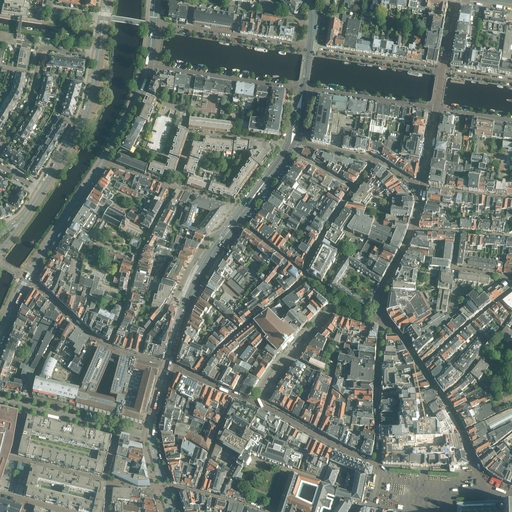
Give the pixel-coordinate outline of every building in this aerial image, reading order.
[(4,0),(4,5),(3,5),(1,14),(21,17),(25,18),(27,18),(28,9),(29,9),(29,8),(29,6),(25,5),(25,0),(4,0)] [(301,5),(295,0),(293,0),(287,8),(294,14),(295,13),(295,14),(296,14),(297,13),(298,13),(298,12),(298,11),(297,10),(301,5)] [(374,0),(374,5),(370,5),(370,10),(371,10),(370,13),(372,14),(375,15),(378,15),(381,1),(380,0),(374,0)] [(382,0),(381,7),(390,8),(390,0),(382,0)] [(390,0),(390,8),(397,9),(398,0),(390,0)] [(398,0),(397,9),(405,10),(404,14),(407,14),(408,11),(409,0),(398,0)] [(410,0),(409,11),(413,12),(413,14),(418,15),(418,12),(420,0),(410,0)] [(421,0),(420,0),(418,12),(418,15),(421,16),(421,17),(424,18),(425,16),(428,1),(421,0)] [(447,4),(428,1),(425,16),(445,21),(448,6),(447,4)] [(177,7),(172,3),(168,8),(171,10),(171,11),(169,11),(168,17),(175,18),(175,20),(176,20),(177,20),(179,20),(179,21),(185,22),(186,14),(187,15),(188,9),(177,7)] [(459,16),(460,16),(472,18),(473,13),(476,13),(476,14),(479,15),(480,9),(463,6),(463,7),(461,8),(459,16)] [(194,11),(192,24),(231,30),(233,17),(194,11)] [(250,24),(249,26),(248,35),(253,36),(255,24),(257,14),(251,13),(250,24)] [(507,23),(508,14),(501,13),(499,25),(505,26),(505,25),(506,25),(506,24),(507,23)] [(271,17),(262,15),(261,21),(266,22),(265,24),(268,25),(268,27),(269,27),(270,22),(271,17)] [(433,26),(433,24),(444,26),(445,21),(425,16),(424,19),(430,21),(432,22),(431,26),(433,26)] [(460,16),(458,26),(472,28),(476,29),(478,19),(472,18),(460,16)] [(241,25),(240,33),(248,35),(249,26),(250,23),(246,23),(246,19),(242,19),(241,25)] [(288,19),(286,30),(285,40),(286,40),(287,41),(292,41),(295,42),(297,31),(296,31),(297,29),(294,29),(294,30),(290,30),(291,24),(294,24),(294,20),(288,19)] [(344,49),(344,50),(356,51),(359,34),(361,21),(349,19),(348,23),(347,32),(346,37),(345,40),(344,49)] [(428,30),(428,29),(438,31),(443,32),(444,26),(433,24),(433,26),(431,26),(432,22),(430,21),(424,19),(422,28),(425,29),(428,30)] [(342,23),(331,21),(329,33),(338,34),(340,34),(342,23)] [(501,62),(499,73),(511,75),(511,24),(506,24),(502,53),(501,62)] [(472,28),(458,26),(456,35),(468,36),(471,33),(472,28)] [(260,27),(258,36),(268,38),(269,32),(269,31),(269,29),(260,27)] [(427,34),(424,50),(425,50),(429,50),(439,52),(443,32),(438,31),(432,30),(428,29),(428,30),(427,34)] [(31,52),(32,42),(33,38),(23,37),(22,37),(20,36),(18,36),(17,36),(0,33),(0,64),(2,65),(5,66),(6,64),(2,63),(4,52),(0,50),(0,43),(16,45),(21,46),(21,50),(20,50),(17,64),(12,62),(12,65),(7,64),(7,66),(11,67),(27,70),(29,61),(30,58),(31,52)] [(328,38),(328,41),(337,42),(337,39),(338,34),(329,33),(328,38)] [(361,34),(359,34),(356,51),(364,53),(373,54),(375,41),(373,40),(372,44),(368,44),(368,42),(365,42),(365,43),(364,43),(364,41),(360,40),(360,38),(361,38),(361,34)] [(399,49),(397,58),(407,60),(409,50),(403,49),(404,45),(404,43),(401,43),(402,39),(401,39),(401,36),(401,35),(398,35),(398,41),(396,48),(399,49)] [(468,36),(456,35),(455,41),(468,43),(470,43),(470,41),(470,40),(471,37),(468,36)] [(335,48),(335,49),(336,49),(344,50),(344,49),(345,40),(346,36),(342,36),(341,40),(337,39),(337,42),(336,47),(336,48),(335,48)] [(375,41),(373,54),(375,55),(379,55),(381,43),(382,38),(378,37),(374,36),(374,41),(375,41)] [(381,43),(379,55),(382,56),(384,56),(386,56),(388,44),(388,41),(384,40),(385,39),(382,38),(381,43)] [(388,44),(386,56),(386,57),(390,57),(392,57),(394,47),(395,40),(392,40),(388,39),(388,41),(388,44)] [(337,42),(328,41),(327,47),(335,49),(335,48),(336,48),(336,47),(337,42)] [(468,43),(455,41),(453,53),(463,55),(470,56),(471,52),(466,51),(468,43)] [(409,50),(407,60),(418,61),(417,61),(419,52),(419,51),(420,46),(416,45),(415,45),(413,44),(413,46),(409,46),(404,45),(403,49),(409,50)] [(468,69),(477,70),(481,71),(484,50),(480,49),(479,53),(471,51),(471,52),(470,56),(470,60),(468,69)] [(499,73),(501,62),(502,53),(500,53),(499,55),(497,54),(495,52),(495,50),(491,49),(491,52),(488,53),(486,53),(486,51),(485,50),(484,50),(481,71),(486,72),(486,73),(488,73),(489,74),(491,74),(492,74),(494,74),(494,73),(499,73)] [(418,61),(437,64),(439,52),(429,50),(428,55),(424,55),(425,51),(419,51),(419,52),(417,61),(418,61)] [(451,66),(464,68),(465,61),(462,61),(462,59),(463,55),(453,53),(451,66)] [(47,66),(46,67),(47,67),(50,68),(49,71),(49,73),(48,76),(52,76),(52,74),(53,68),(54,58),(51,58),(51,57),(49,57),(48,57),(47,63),(46,63),(46,66),(47,66)] [(16,80),(25,83),(25,82),(26,81),(25,80),(26,77),(27,74),(17,72),(16,72),(15,75),(14,79),(16,80)] [(153,81),(152,82),(159,83),(161,83),(161,87),(166,88),(167,87),(166,86),(168,75),(157,74),(157,73),(155,75),(155,78),(154,79),(153,81)] [(168,75),(166,86),(167,87),(166,90),(173,91),(174,89),(173,89),(173,88),(175,76),(168,75)] [(175,76),(173,88),(173,89),(174,89),(178,89),(178,90),(178,94),(183,94),(183,92),(183,91),(184,91),(186,78),(185,78),(180,77),(178,76),(178,77),(176,76),(175,76)] [(183,92),(188,93),(188,95),(193,96),(193,95),(193,93),(195,79),(186,78),(184,91),(183,91),(183,92)] [(202,80),(195,79),(193,93),(193,95),(203,96),(203,95),(203,94),(205,81),(202,80)] [(14,81),(13,84),(14,85),(23,89),(24,88),(24,86),(25,83),(16,80),(15,81),(14,81)] [(71,82),(69,89),(79,92),(79,91),(80,91),(80,89),(80,88),(81,86),(82,84),(71,81),(71,82)] [(150,87),(148,92),(154,95),(155,94),(158,86),(161,87),(161,83),(159,83),(152,82),(153,81),(152,81),(152,82),(152,83),(150,87)] [(203,94),(203,95),(203,97),(208,98),(209,94),(218,96),(217,99),(223,100),(223,96),(224,90),(225,84),(220,83),(205,81),(203,94)] [(225,84),(224,90),(223,96),(225,96),(231,97),(233,97),(235,86),(235,85),(225,84)] [(23,92),(22,92),(23,89),(14,85),(14,86),(13,86),(11,90),(21,95),(21,94),(22,94),(23,92)] [(235,86),(233,97),(232,101),(238,102),(238,101),(243,102),(245,87),(240,86),(235,85),(235,86)] [(245,87),(243,102),(247,103),(252,104),(255,89),(254,89),(254,88),(245,87)] [(69,89),(67,95),(77,98),(78,95),(79,95),(79,93),(79,92),(69,89)] [(266,101),(267,91),(255,89),(252,104),(258,105),(259,100),(266,101)] [(9,94),(10,95),(19,100),(20,98),(20,97),(21,95),(11,90),(9,94)] [(281,117),(282,112),(281,112),(282,109),(283,104),(283,101),(284,97),(284,93),(274,91),(270,91),(267,91),(266,101),(265,108),(263,116),(262,123),(261,134),(263,134),(264,134),(267,135),(274,136),(278,136),(278,134),(279,128),(279,125),(280,121),(280,120),(281,118),(281,117)] [(39,98),(48,101),(49,95),(40,93),(40,95),(39,96),(38,97),(39,98)] [(7,100),(15,105),(16,105),(17,103),(17,102),(18,100),(19,100),(10,95),(10,96),(8,96),(6,99),(7,100)] [(77,102),(77,101),(78,98),(77,98),(67,95),(65,101),(75,104),(76,104),(77,103),(77,102)] [(146,96),(142,105),(143,105),(153,110),(153,109),(156,101),(156,100),(146,96)] [(333,99),(319,97),(318,102),(318,105),(317,108),(332,111),(333,99)] [(36,103),(36,104),(45,108),(45,107),(45,106),(48,101),(39,98),(38,101),(37,101),(36,103)] [(349,101),(333,99),(332,111),(339,112),(347,113),(349,102),(349,101)] [(3,104),(4,105),(13,110),(14,109),(14,108),(14,107),(15,105),(7,100),(6,102),(5,101),(3,104)] [(75,108),(75,107),(75,104),(65,101),(63,107),(74,110),(74,109),(75,108)] [(347,113),(347,114),(347,116),(348,117),(352,117),(353,115),(357,115),(359,103),(354,102),(349,101),(349,102),(347,113)] [(368,104),(359,103),(357,115),(355,124),(358,124),(359,118),(360,119),(360,124),(359,130),(364,131),(366,118),(368,104)] [(374,105),(368,104),(366,118),(371,119),(372,117),(372,114),(374,105)] [(2,106),(0,109),(10,115),(10,114),(11,113),(11,112),(13,110),(4,105),(3,106),(2,106)] [(34,108),(33,110),(40,115),(44,109),(37,105),(36,105),(36,106),(35,106),(34,107),(34,108)] [(143,105),(138,118),(146,122),(148,123),(153,110),(143,105)] [(380,106),(379,106),(379,107),(378,115),(378,116),(380,117),(380,120),(385,121),(386,118),(389,118),(390,108),(389,108),(387,108),(382,107),(379,107),(380,106)] [(63,107),(61,115),(72,118),(72,116),(73,114),(73,113),(74,111),(73,111),(74,110),(63,107)] [(390,108),(389,118),(388,125),(392,126),(393,121),(394,121),(394,119),(399,120),(401,109),(390,107),(389,108),(390,108)] [(332,111),(317,108),(316,119),(339,123),(340,121),(338,121),(339,112),(332,111)] [(0,115),(7,120),(7,119),(8,118),(8,117),(10,115),(0,109),(0,115)] [(158,114),(146,148),(152,150),(151,151),(156,153),(157,152),(162,153),(173,120),(177,111),(171,109),(168,118),(158,114)] [(30,114),(30,115),(37,119),(40,115),(33,110),(32,112),(31,112),(30,114)] [(413,115),(417,116),(416,120),(426,121),(428,114),(427,114),(427,113),(413,111),(413,115)] [(28,118),(27,120),(35,124),(37,119),(30,115),(29,115),(28,117),(28,118)] [(460,118),(442,115),(440,127),(449,129),(448,130),(455,131),(456,125),(459,122),(460,118)] [(57,120),(55,123),(65,129),(65,128),(66,128),(67,127),(67,126),(67,125),(68,123),(66,122),(64,120),(62,119),(62,120),(59,118),(58,117),(58,118),(57,120)] [(136,118),(133,124),(142,129),(146,122),(138,118),(137,118),(136,118)] [(184,120),(179,119),(176,126),(182,128),(184,120)] [(248,131),(251,132),(253,132),(261,134),(262,123),(260,122),(255,122),(256,120),(250,119),(248,131)] [(339,123),(316,119),(314,130),(331,133),(336,134),(337,125),(339,126),(339,123)] [(466,119),(466,122),(465,131),(468,131),(467,135),(464,135),(463,141),(467,141),(466,147),(468,147),(471,131),(472,120),(466,119)] [(24,124),(32,129),(35,124),(27,120),(26,122),(25,122),(24,124)] [(414,122),(414,126),(413,128),(414,128),(425,130),(426,121),(416,120),(415,120),(414,122)] [(472,120),(471,131),(469,139),(472,139),(473,131),(476,132),(478,121),(474,120),(474,121),(472,120)] [(369,132),(372,132),(386,135),(386,132),(388,123),(371,121),(369,132)] [(478,121),(476,132),(475,137),(492,140),(493,138),(495,124),(489,123),(489,122),(484,122),(478,121)] [(53,126),(51,129),(61,134),(62,132),(63,132),(65,129),(55,123),(53,126)] [(22,128),(21,130),(30,135),(33,130),(32,129),(24,124),(24,125),(23,125),(22,127),(22,128)] [(133,124),(130,130),(139,135),(142,129),(133,124)] [(420,159),(423,138),(415,137),(413,136),(410,136),(406,135),(402,134),(404,125),(394,124),(393,128),(390,128),(387,128),(386,136),(384,147),(386,149),(385,154),(383,158),(387,161),(391,155),(392,156),(394,155),(396,155),(402,156),(420,159)] [(495,124),(493,138),(504,140),(506,125),(495,124)] [(511,126),(506,125),(504,140),(503,148),(507,149),(507,151),(509,152),(509,149),(511,149),(511,126)] [(440,127),(438,134),(444,135),(449,136),(462,138),(463,132),(455,131),(448,130),(449,129),(440,127)] [(178,128),(177,133),(187,137),(187,136),(189,132),(178,128)] [(414,128),(413,136),(415,137),(423,138),(425,130),(414,128)] [(51,129),(48,134),(58,140),(60,137),(60,136),(61,134),(51,129)] [(19,133),(18,135),(27,140),(30,135),(21,130),(20,130),(19,132),(19,133)] [(130,130),(127,136),(136,141),(138,142),(140,138),(138,137),(139,135),(130,130)] [(331,133),(314,130),(312,142),(329,146),(330,145),(331,138),(330,138),(331,133)] [(344,138),(342,146),(343,146),(342,148),(347,149),(350,150),(352,131),(345,130),(344,138)] [(352,131),(350,150),(355,151),(357,140),(357,139),(357,138),(358,132),(352,131)] [(177,133),(175,138),(185,141),(186,141),(187,137),(177,133)] [(47,137),(45,139),(55,145),(57,143),(58,142),(59,141),(58,140),(48,134),(47,137)] [(438,134),(437,143),(442,144),(461,147),(462,138),(449,136),(444,135),(438,134)] [(16,137),(14,140),(23,145),(26,140),(27,140),(18,135),(17,135),(16,135),(15,137),(16,137)] [(378,148),(377,155),(382,157),(383,158),(385,154),(386,149),(384,147),(383,147),(384,145),(381,145),(381,144),(382,144),(383,141),(385,141),(386,136),(380,135),(379,143),(378,148)] [(127,137),(124,142),(133,147),(136,141),(127,136),(127,137)] [(373,144),(372,153),(377,155),(378,148),(379,143),(380,137),(377,136),(375,136),(374,139),(376,140),(375,143),(374,142),(373,144)] [(355,151),(360,151),(366,152),(368,143),(368,139),(365,138),(365,137),(362,137),(362,138),(360,137),(360,139),(357,139),(357,140),(355,151)] [(175,138),(174,142),(184,146),(185,141),(175,138)] [(44,141),(42,145),(52,150),(52,149),(53,149),(54,148),(54,147),(55,145),(45,139),(44,141)] [(8,146),(2,156),(5,158),(5,159),(6,160),(7,160),(8,160),(14,150),(10,148),(13,143),(11,142),(8,146)] [(124,142),(121,149),(130,153),(130,152),(131,152),(133,147),(124,142),(124,143),(124,142)] [(174,142),(172,147),(182,150),(184,146),(174,142)] [(250,160),(258,166),(263,160),(265,161),(273,150),(271,145),(267,144),(249,142),(247,154),(249,154),(251,159),(250,160)] [(437,143),(435,152),(460,157),(461,147),(442,144),(437,143)] [(42,145),(40,147),(39,150),(49,156),(50,153),(51,153),(52,151),(52,150),(42,145)] [(172,147),(170,151),(181,155),(182,150),(172,147)] [(14,150),(8,160),(8,161),(10,162),(11,162),(13,163),(19,153),(21,150),(20,149),(17,152),(14,150)] [(48,158),(48,157),(49,156),(39,150),(36,155),(46,161),(46,160),(47,160),(48,158)] [(304,150),(302,154),(309,158),(311,155),(312,152),(306,150),(304,150)] [(181,155),(170,151),(169,156),(179,159),(181,155)] [(19,153),(13,163),(13,164),(14,165),(15,165),(16,165),(19,167),(19,166),(20,166),(22,163),(25,158),(25,157),(26,157),(27,154),(28,154),(25,152),(23,155),(19,153)] [(311,155),(309,158),(314,161),(316,157),(319,153),(312,152),(311,155)] [(435,152),(433,161),(440,162),(458,165),(460,157),(435,152)] [(200,156),(190,153),(188,157),(199,161),(200,156)] [(324,156),(322,160),(322,161),(323,162),(324,161),(325,161),(324,164),(327,165),(328,163),(330,164),(330,163),(333,165),(335,157),(324,154),(324,156)] [(36,155),(32,160),(42,166),(43,164),(44,164),(46,161),(36,155)] [(118,158),(116,163),(145,174),(147,167),(117,155),(116,157),(118,158)] [(394,155),(392,156),(391,155),(387,161),(395,166),(400,160),(395,156),(396,155),(394,155)] [(473,155),(471,163),(480,165),(480,166),(480,171),(485,172),(486,167),(488,158),(481,156),(481,157),(473,155)] [(404,162),(408,165),(410,162),(413,163),(414,164),(415,164),(416,165),(417,165),(418,166),(420,159),(402,156),(401,157),(404,162)] [(316,157),(314,161),(323,166),(323,165),(324,164),(325,161),(324,161),(323,162),(322,161),(322,160),(316,157)] [(335,157),(333,165),(336,167),(337,167),(338,164),(340,165),(339,168),(342,169),(342,168),(343,167),(344,159),(335,157)] [(188,159),(186,164),(196,167),(198,163),(188,159)] [(299,159),(297,162),(304,167),(306,163),(305,163),(299,159)] [(344,159),(343,167),(345,167),(345,169),(347,170),(347,169),(348,169),(348,168),(349,166),(352,167),(354,167),(355,162),(344,159)] [(31,162),(29,165),(39,171),(41,168),(41,167),(42,166),(32,160),(31,162)] [(250,160),(247,163),(255,170),(258,166),(250,160)] [(400,160),(395,166),(400,169),(403,164),(404,163),(403,162),(404,162),(400,160)] [(433,161),(432,170),(441,172),(447,173),(446,177),(451,178),(451,177),(451,174),(464,175),(465,167),(458,165),(440,162),(433,161)] [(156,164),(151,162),(148,172),(153,174),(156,164)] [(297,162),(294,166),(301,171),(303,172),(304,172),(307,169),(304,167),(297,162)] [(355,162),(354,167),(364,170),(367,166),(367,165),(355,162)] [(408,165),(403,172),(406,173),(409,170),(412,172),(417,165),(416,165),(415,164),(413,168),(411,166),(412,164),(413,164),(414,164),(413,163),(410,162),(408,165)] [(255,170),(247,163),(244,167),(253,174),(255,170)] [(330,164),(327,169),(333,172),(336,167),(333,165),(330,163),(330,164)] [(403,164),(400,169),(403,172),(408,165),(405,163),(404,166),(403,164)] [(161,165),(156,164),(153,174),(157,175),(161,165)] [(196,167),(186,164),(185,168),(195,172),(196,167)] [(26,171),(25,172),(32,176),(33,175),(36,177),(37,175),(37,174),(38,174),(39,173),(39,172),(39,171),(29,165),(28,168),(27,168),(26,171)] [(161,165),(157,175),(162,177),(164,172),(165,167),(161,165)] [(307,169),(304,172),(308,175),(313,168),(309,165),(307,169)] [(409,170),(406,173),(415,179),(416,178),(418,166),(417,165),(412,172),(409,170)] [(304,172),(303,172),(301,171),(294,166),(290,171),(301,178),(303,177),(308,180),(307,181),(310,183),(313,178),(308,175),(304,172)] [(379,166),(378,166),(370,176),(374,180),(383,169),(379,166)] [(175,170),(165,167),(164,172),(174,175),(175,170)] [(253,174),(244,167),(241,171),(250,178),(253,174)] [(336,167),(333,172),(338,175),(339,174),(342,169),(339,168),(337,167),(336,167)] [(364,170),(354,167),(352,167),(351,171),(360,175),(364,170)] [(195,172),(185,168),(183,173),(186,174),(188,175),(193,176),(195,172)] [(317,170),(313,168),(308,175),(313,178),(317,170)] [(113,174),(113,175),(113,177),(118,179),(121,180),(124,181),(124,180),(126,173),(115,169),(113,174)] [(380,179),(387,171),(383,169),(374,180),(379,183),(380,182),(381,181),(380,179)] [(107,170),(102,179),(108,182),(113,175),(113,174),(107,170)] [(334,180),(317,170),(313,178),(310,183),(312,184),(310,187),(308,190),(305,195),(309,197),(311,199),(320,204),(320,203),(323,197),(324,196),(319,193),(321,189),(326,193),(328,190),(334,180)] [(432,170),(430,177),(436,178),(437,175),(440,176),(441,172),(432,170)] [(470,180),(469,191),(478,192),(480,179),(481,175),(481,172),(470,170),(469,177),(470,177),(470,179),(470,180)] [(250,178),(241,171),(238,175),(247,181),(250,178)] [(301,178),(290,171),(287,176),(298,183),(299,182),(300,183),(299,184),(308,190),(310,187),(300,181),(301,178)] [(387,171),(380,179),(381,181),(389,173),(387,171)] [(126,173),(124,180),(124,181),(121,186),(123,187),(124,187),(126,181),(128,182),(131,175),(126,173)] [(381,181),(380,182),(382,184),(384,186),(394,178),(389,173),(381,181)] [(497,184),(496,193),(500,194),(501,194),(503,182),(504,182),(505,174),(498,173),(497,182),(497,184)] [(199,174),(198,178),(194,188),(199,190),(202,179),(200,179),(201,175),(199,174)] [(346,174),(343,178),(353,184),(357,179),(357,180),(358,178),(348,174),(348,175),(346,174)] [(486,183),(485,192),(496,193),(497,184),(497,182),(494,182),(495,174),(491,174),(490,182),(489,182),(489,178),(487,177),(486,177),(486,179),(486,181),(486,183)] [(503,182),(501,194),(502,194),(507,195),(508,186),(508,183),(510,175),(505,174),(504,182),(503,182)] [(128,182),(127,185),(132,187),(132,185),(135,176),(131,175),(128,182)] [(190,186),(193,176),(188,175),(185,185),(190,186)] [(247,181),(238,175),(235,178),(244,185),(247,181)] [(430,177),(429,184),(429,185),(445,187),(446,177),(446,176),(441,175),(440,179),(436,178),(430,177)] [(480,179),(478,192),(485,192),(486,183),(486,181),(486,179),(486,177),(487,177),(487,175),(481,175),(480,179)] [(193,176),(190,186),(190,187),(194,188),(198,178),(193,176)] [(298,183),(287,176),(282,183),(294,191),(303,197),(305,195),(308,190),(299,184),(298,183)] [(374,180),(370,176),(367,180),(374,185),(377,182),(374,180)] [(140,178),(137,185),(137,187),(136,186),(135,189),(137,190),(138,189),(139,189),(141,190),(142,187),(145,180),(140,178)] [(244,185),(235,178),(232,182),(241,189),(244,185)] [(394,178),(384,186),(381,188),(375,193),(379,195),(385,191),(388,189),(399,182),(394,178)] [(99,182),(100,182),(112,189),(113,188),(110,186),(108,185),(110,183),(108,182),(102,179),(100,182),(99,182)] [(207,181),(202,179),(199,190),(203,191),(207,181)] [(145,180),(142,187),(141,189),(144,190),(147,191),(148,189),(150,182),(145,180)] [(337,182),(334,180),(328,190),(330,192),(331,191),(332,191),(332,190),(337,182)] [(374,185),(367,180),(364,184),(369,189),(371,191),(373,189),(373,188),(372,187),(374,185)] [(207,181),(203,191),(208,193),(211,182),(207,181)] [(112,189),(100,182),(97,185),(105,190),(106,188),(108,189),(108,190),(109,190),(108,191),(111,193),(112,189)] [(116,182),(113,188),(119,190),(121,186),(122,184),(116,182)] [(148,189),(147,191),(153,193),(156,184),(150,182),(148,189)] [(232,182),(229,187),(238,193),(241,189),(232,182)] [(337,182),(332,190),(332,191),(333,192),(334,191),(334,190),(335,190),(336,190),(337,189),(340,184),(337,182)] [(403,187),(399,182),(388,189),(385,191),(386,194),(387,194),(391,192),(403,187)] [(294,191),(282,183),(275,193),(285,201),(288,196),(300,203),(301,201),(303,197),(294,191)] [(156,184),(153,193),(158,195),(159,193),(159,191),(161,187),(161,186),(156,184)] [(337,189),(338,190),(339,188),(340,188),(347,192),(349,189),(340,184),(337,189)] [(357,194),(351,202),(354,204),(360,205),(366,206),(373,197),(372,197),(375,193),(371,191),(369,189),(364,184),(357,194)] [(111,193),(97,185),(94,190),(101,194),(103,192),(106,194),(104,196),(108,198),(109,196),(111,193)] [(225,187),(221,185),(217,196),(222,197),(223,195),(224,190),(225,187)] [(17,189),(17,188),(16,191),(17,193),(20,194),(18,198),(23,201),(25,196),(26,196),(27,195),(26,194),(27,193),(23,191),(24,190),(18,187),(17,189)] [(229,187),(226,190),(235,197),(238,193),(229,187)] [(403,187),(391,192),(387,194),(388,197),(388,198),(392,197),(401,196),(406,195),(411,195),(403,187)] [(108,198),(104,196),(101,194),(94,190),(91,194),(101,200),(102,198),(106,200),(104,202),(105,203),(108,198)] [(163,215),(158,223),(167,226),(168,226),(169,224),(170,224),(175,215),(177,209),(175,208),(174,207),(175,207),(174,207),(176,204),(175,204),(181,192),(177,191),(176,190),(175,192),(169,204),(167,206),(165,211),(163,215)] [(226,190),(224,190),(223,195),(234,199),(235,197),(226,190)] [(428,191),(427,195),(438,197),(441,198),(452,199),(453,194),(448,193),(447,193),(442,192),(441,192),(430,190),(429,190),(429,191),(428,191)] [(185,193),(181,192),(175,204),(176,204),(176,205),(178,202),(180,203),(185,193)] [(185,193),(180,203),(179,206),(181,207),(183,204),(185,206),(186,204),(187,201),(190,196),(190,195),(185,193)] [(275,193),(272,197),(283,205),(286,206),(295,211),(295,212),(304,217),(306,219),(313,207),(308,204),(305,203),(301,201),(300,203),(288,196),(285,201),(275,193)] [(91,194),(89,198),(99,204),(103,207),(104,205),(100,202),(101,200),(91,194)] [(324,196),(327,198),(339,205),(341,201),(337,199),(329,194),(328,196),(325,194),(324,196)] [(101,211),(98,216),(102,219),(109,207),(110,208),(113,204),(112,204),(113,203),(110,201),(111,199),(113,196),(110,195),(109,196),(108,198),(105,203),(104,205),(103,207),(102,208),(106,210),(104,213),(101,211)] [(427,195),(427,200),(431,201),(440,203),(440,200),(443,201),(443,203),(450,205),(451,203),(452,199),(441,198),(438,197),(427,195)] [(189,228),(188,230),(192,232),(205,236),(206,235),(207,236),(225,211),(225,207),(193,196),(192,197),(190,202),(191,203),(190,205),(196,207),(197,208),(205,211),(204,213),(205,216),(207,217),(197,230),(189,228)] [(474,197),(469,196),(468,207),(465,207),(465,215),(473,215),(473,214),(473,211),(474,197)] [(10,204),(9,204),(11,211),(16,210),(17,208),(18,209),(21,204),(22,204),(23,202),(22,201),(23,201),(18,198),(16,197),(13,201),(12,201),(10,204)] [(292,217),(291,218),(300,223),(304,217),(295,212),(295,211),(286,206),(285,208),(282,207),(283,205),(272,197),(267,203),(284,213),(292,217)] [(320,203),(326,206),(334,212),(338,206),(330,201),(323,197),(320,203)] [(89,198),(86,202),(101,211),(102,209),(98,207),(100,204),(89,198)] [(316,209),(321,212),(322,213),(330,218),(334,212),(326,206),(320,203),(320,204),(311,199),(308,204),(313,207),(316,209)] [(151,206),(159,210),(162,205),(157,202),(157,203),(153,201),(151,200),(150,202),(145,200),(144,202),(145,203),(145,202),(147,203),(147,204),(151,206)] [(189,205),(190,205),(191,203),(190,202),(189,202),(188,202),(188,201),(187,201),(186,204),(183,215),(182,214),(179,222),(177,222),(175,226),(181,228),(189,205)] [(101,211),(86,202),(83,207),(98,216),(101,211)] [(145,207),(149,209),(148,211),(148,212),(152,214),(153,214),(156,215),(156,216),(157,214),(159,210),(151,206),(147,204),(147,203),(145,202),(144,204),(146,205),(145,207)] [(426,207),(440,210),(443,210),(450,211),(451,206),(446,205),(439,204),(428,202),(427,202),(426,207)] [(263,209),(262,211),(263,211),(275,217),(276,216),(275,215),(276,213),(281,215),(283,215),(284,214),(284,213),(267,203),(263,209)] [(392,208),(403,210),(412,211),(414,205),(403,205),(400,205),(397,205),(392,204),(392,203),(389,203),(387,210),(392,211),(392,208)] [(6,207),(3,208),(6,218),(12,215),(10,212),(11,211),(9,204),(6,205),(6,207)] [(349,205),(346,209),(346,210),(357,212),(365,213),(367,207),(349,204),(349,205)] [(189,205),(181,228),(188,230),(189,228),(196,207),(190,205),(189,205)] [(72,224),(88,234),(95,221),(98,216),(83,207),(82,209),(82,210),(73,222),(74,222),(73,223),(72,224),(73,224),(72,224)] [(126,217),(125,217),(126,216),(125,216),(121,214),(117,212),(110,208),(109,207),(103,218),(103,219),(102,221),(119,229),(119,228),(120,228),(121,229),(121,228),(121,227),(122,226),(121,226),(121,225),(122,224),(125,226),(125,225),(125,224),(126,223),(126,224),(126,223),(123,221),(124,219),(125,220),(125,219),(126,218),(125,217),(126,217)] [(426,207),(425,212),(433,214),(433,215),(434,215),(434,214),(436,214),(438,215),(437,216),(438,216),(438,217),(439,217),(439,218),(441,218),(441,222),(444,222),(449,222),(449,220),(446,219),(444,218),(445,216),(439,215),(440,210),(426,207)] [(141,211),(140,213),(154,220),(156,217),(156,216),(156,215),(153,214),(152,214),(148,212),(148,211),(147,211),(141,208),(140,209),(140,210),(141,211)] [(392,211),(391,216),(405,218),(407,218),(410,218),(412,211),(403,210),(392,208),(392,211)] [(346,210),(346,209),(342,215),(350,220),(353,215),(352,214),(353,214),(346,210)] [(130,212),(127,217),(135,221),(137,222),(138,220),(140,218),(137,217),(137,216),(133,214),(134,212),(131,210),(130,212)] [(492,222),(491,232),(499,232),(500,223),(500,222),(501,216),(495,215),(496,212),(493,212),(479,210),(478,215),(491,217),(493,221),(492,222)] [(260,212),(258,215),(266,220),(268,217),(274,220),(272,223),(273,224),(276,226),(279,221),(280,220),(275,217),(263,211),(262,211),(260,212)] [(143,220),(151,225),(154,220),(140,213),(139,212),(137,216),(137,217),(140,218),(143,220)] [(317,218),(318,218),(326,223),(330,218),(322,213),(321,212),(321,213),(322,213),(320,216),(315,213),(313,216),(317,218)] [(356,216),(356,217),(348,230),(354,234),(354,233),(369,238),(373,230),(372,229),(373,226),(374,222),(375,219),(364,218),(365,213),(357,212),(356,216)] [(299,224),(284,215),(282,219),(288,222),(287,224),(287,225),(286,226),(290,228),(291,227),(296,230),(300,224),(299,224)] [(342,215),(338,221),(346,226),(350,220),(342,215)] [(105,227),(107,223),(102,221),(103,219),(102,219),(98,216),(95,221),(97,222),(103,226),(105,227)] [(393,223),(395,223),(396,223),(408,225),(410,218),(407,218),(405,218),(404,220),(396,219),(396,218),(389,216),(386,216),(386,217),(382,217),(382,216),(381,221),(393,223)] [(308,228),(310,229),(320,235),(323,229),(314,224),(306,219),(304,217),(300,223),(308,228)] [(142,222),(140,225),(149,229),(151,225),(143,220),(140,218),(138,220),(140,221),(140,222),(141,222),(141,221),(142,222)] [(314,224),(323,229),(326,223),(318,218),(317,218),(314,224)] [(250,225),(250,226),(251,227),(256,231),(259,228),(260,226),(259,225),(254,222),(254,221),(254,222),(253,221),(253,222),(252,223),(251,225),(250,225)] [(259,228),(256,231),(257,232),(259,234),(265,227),(264,225),(266,222),(265,222),(264,221),(262,222),(263,223),(262,224),(261,226),(261,225),(260,226),(259,228)] [(334,226),(339,230),(342,232),(346,226),(338,221),(336,223),(334,226)] [(381,224),(384,224),(384,226),(390,228),(407,231),(408,225),(396,223),(396,225),(393,225),(393,223),(381,221),(381,224)] [(103,226),(97,222),(96,225),(92,231),(94,232),(94,231),(96,228),(100,231),(103,226)] [(72,224),(68,230),(76,234),(78,235),(75,240),(83,244),(86,246),(92,236),(85,232),(72,224)] [(265,227),(259,234),(265,238),(267,235),(271,229),(272,227),(270,226),(268,228),(266,226),(265,227)] [(325,239),(331,243),(331,244),(332,244),(335,247),(336,246),(337,247),(345,235),(341,233),(342,232),(339,230),(334,226),(330,232),(325,239)] [(368,240),(371,242),(385,247),(386,247),(387,247),(387,246),(397,250),(397,249),(399,250),(402,244),(405,237),(407,231),(390,228),(389,228),(373,226),(372,229),(373,230),(369,238),(368,240)] [(156,227),(154,230),(164,233),(165,233),(169,235),(169,234),(171,235),(173,229),(170,229),(169,231),(166,230),(156,227)] [(272,238),(269,242),(273,245),(279,236),(277,235),(278,232),(280,233),(283,230),(278,228),(277,230),(275,232),(276,232),(272,238)] [(306,231),(310,233),(318,238),(320,235),(310,229),(308,228),(306,231)] [(267,235),(265,238),(269,242),(272,238),(276,232),(275,232),(271,229),(267,235)] [(65,235),(65,236),(73,239),(75,240),(78,235),(76,234),(68,230),(68,231),(68,232),(67,232),(66,235),(65,235)] [(165,233),(154,230),(151,236),(158,239),(162,240),(164,241),(167,234),(165,233)] [(247,230),(242,237),(244,239),(246,240),(245,241),(244,242),(246,244),(248,242),(253,235),(247,230)] [(189,236),(194,238),(202,241),(202,240),(202,241),(205,236),(192,232),(192,233),(190,232),(189,236)] [(282,239),(277,248),(280,251),(284,246),(286,242),(287,242),(290,238),(291,239),(291,240),(297,244),(299,241),(291,236),(287,233),(283,239),(283,240),(282,239)] [(302,233),(301,234),(308,239),(307,242),(304,240),(302,243),(311,249),(316,242),(308,237),(305,235),(302,233)] [(309,235),(308,237),(316,242),(318,238),(310,233),(309,235)] [(416,235),(414,241),(417,242),(428,243),(428,241),(428,235),(418,234),(416,235)] [(258,239),(253,235),(248,242),(253,246),(258,239)] [(64,238),(63,239),(73,244),(81,248),(83,244),(75,240),(74,243),(72,242),(73,239),(65,236),(64,238),(63,238),(64,238)] [(138,249),(142,240),(133,236),(132,239),(133,239),(132,241),(132,243),(133,244),(133,245),(134,246),(136,247),(135,248),(138,249)] [(171,242),(171,243),(179,245),(181,238),(174,236),(173,238),(174,239),(173,240),(172,243),(171,242)] [(189,241),(192,242),(199,244),(199,243),(200,244),(202,241),(194,238),(189,236),(187,240),(190,241),(189,241)] [(279,236),(273,245),(277,248),(282,239),(283,240),(283,239),(279,236)] [(471,244),(470,246),(470,247),(477,247),(478,237),(472,236),(471,244)] [(242,237),(238,242),(242,245),(243,244),(245,246),(247,244),(246,244),(244,242),(245,241),(246,240),(244,239),(242,237)] [(351,239),(349,238),(341,249),(343,251),(351,239)] [(496,238),(494,250),(494,255),(496,255),(497,250),(497,247),(499,247),(499,249),(500,249),(501,247),(502,239),(496,238)] [(61,243),(61,244),(68,248),(70,244),(73,246),(71,249),(78,253),(81,248),(73,244),(63,239),(61,242),(61,243)] [(263,243),(258,239),(253,246),(258,249),(263,243)] [(325,239),(323,244),(329,247),(333,249),(333,248),(330,246),(331,244),(331,243),(325,239)] [(149,240),(146,246),(151,248),(153,248),(154,245),(153,245),(154,242),(149,240)] [(184,247),(189,248),(195,250),(196,251),(199,245),(199,244),(198,245),(191,243),(184,240),(182,246),(184,247)] [(356,250),(361,253),(366,244),(361,241),(356,250)] [(414,241),(411,247),(412,247),(419,249),(421,249),(429,250),(430,250),(430,244),(428,243),(417,242),(414,241)] [(238,242),(234,247),(242,253),(243,254),(245,256),(249,258),(250,260),(252,257),(254,255),(247,249),(242,245),(238,242)] [(385,247),(371,242),(370,244),(366,244),(362,251),(376,257),(377,253),(378,254),(378,253),(384,256),(384,255),(394,260),(398,251),(397,251),(387,247),(386,247),(385,247)] [(169,249),(176,251),(192,257),(195,252),(195,251),(195,250),(189,248),(184,247),(182,246),(179,245),(171,243),(169,249)] [(263,243),(258,249),(255,253),(259,257),(260,256),(258,254),(260,252),(260,251),(261,251),(262,252),(267,246),(263,243)] [(58,248),(70,254),(73,257),(83,262),(84,256),(78,253),(71,249),(68,248),(61,244),(60,245),(59,245),(60,245),(58,248)] [(157,247),(155,254),(156,254),(162,256),(162,255),(167,257),(170,258),(175,259),(187,263),(192,257),(176,251),(169,249),(165,248),(165,247),(160,246),(156,244),(155,246),(157,247)] [(303,244),(299,250),(300,251),(302,252),(307,255),(310,249),(303,244)] [(322,282),(323,281),(332,263),(333,264),(336,259),(335,259),(338,252),(333,249),(329,247),(323,244),(308,273),(309,274),(314,277),(316,278),(316,279),(317,279),(321,282),(322,282)] [(443,261),(452,263),(454,246),(445,245),(443,261)] [(288,248),(283,254),(286,257),(290,252),(293,246),(292,246),(290,249),(288,248)] [(234,247),(231,251),(239,257),(242,259),(244,257),(240,255),(242,253),(234,247)] [(268,247),(263,253),(262,253),(260,256),(259,257),(261,258),(264,255),(267,257),(273,250),(268,247)] [(70,254),(58,248),(55,253),(63,257),(71,262),(73,257),(70,254)] [(411,248),(408,253),(421,256),(425,257),(428,258),(429,254),(432,254),(433,251),(429,250),(421,249),(419,249),(419,250),(412,248),(411,248)] [(142,256),(151,259),(153,253),(152,253),(143,250),(141,256),(142,256)] [(273,250),(267,257),(270,258),(269,259),(270,260),(269,261),(265,258),(264,260),(265,261),(268,264),(272,260),(277,254),(273,250)] [(231,251),(229,255),(235,259),(234,259),(236,261),(239,263),(241,265),(244,267),(246,265),(244,263),(243,262),(244,260),(246,261),(249,258),(245,256),(244,257),(242,259),(239,257),(231,251)] [(375,263),(377,264),(388,270),(391,265),(380,260),(376,258),(375,257),(371,255),(362,251),(360,254),(369,260),(375,263)] [(55,253),(51,259),(52,259),(53,260),(56,262),(55,264),(54,266),(59,267),(63,257),(55,253)] [(351,257),(352,258),(367,268),(368,267),(365,266),(369,260),(360,254),(359,253),(357,256),(355,254),(354,256),(352,255),(351,257)] [(384,255),(384,256),(378,253),(378,254),(377,253),(376,257),(391,264),(394,260),(384,255)] [(408,253),(406,257),(418,260),(417,261),(419,262),(421,263),(424,264),(425,258),(421,257),(421,256),(408,253)] [(259,278),(264,283),(267,285),(267,284),(277,274),(276,273),(280,267),(285,260),(277,254),(272,260),(271,261),(276,266),(265,279),(265,278),(265,276),(263,275),(261,275),(260,275),(258,277),(259,278)] [(298,258),(295,264),(301,269),(302,269),(304,261),(299,258),(300,257),(299,257),(300,256),(299,256),(299,255),(297,254),(296,256),(295,257),(298,258)] [(226,258),(232,263),(234,264),(236,261),(234,259),(235,259),(229,255),(227,257),(226,258)] [(141,257),(139,263),(150,266),(151,260),(150,260),(151,259),(142,256),(141,257)] [(348,256),(331,282),(328,286),(365,310),(368,305),(336,285),(339,280),(342,276),(344,273),(347,269),(347,268),(350,264),(366,274),(380,284),(383,278),(373,272),(369,270),(367,268),(352,258),(351,257),(351,258),(348,256)] [(123,262),(122,264),(132,267),(133,263),(124,260),(115,257),(115,259),(123,262)] [(406,257),(404,261),(419,266),(420,263),(419,262),(417,261),(418,260),(406,257)] [(224,261),(224,262),(229,266),(231,268),(232,269),(234,267),(231,265),(232,263),(226,258),(224,261),(225,261),(224,261)] [(166,280),(165,281),(166,281),(170,282),(170,281),(177,283),(182,273),(181,273),(184,269),(187,263),(175,259),(170,266),(164,279),(166,280)] [(374,271),(373,272),(383,278),(388,270),(377,264),(375,268),(373,267),(375,263),(369,260),(365,266),(368,267),(367,268),(369,270),(370,268),(372,269),(374,271)] [(429,271),(429,273),(434,274),(436,274),(435,288),(438,289),(449,290),(452,291),(452,286),(454,287),(455,280),(450,279),(451,274),(452,271),(451,271),(452,263),(440,261),(431,260),(430,265),(430,268),(430,270),(430,271),(429,271)] [(50,261),(46,268),(50,270),(51,268),(52,269),(57,271),(59,267),(54,266),(55,264),(54,264),(54,263),(52,262),(50,261)] [(419,266),(404,261),(401,265),(417,269),(420,267),(419,266)] [(224,262),(219,269),(224,273),(225,273),(228,276),(232,279),(240,285),(245,279),(243,277),(239,273),(242,270),(239,268),(236,272),(231,268),(229,266),(224,262)] [(53,283),(49,291),(50,293),(50,292),(54,296),(59,288),(61,283),(64,274),(66,275),(67,274),(70,266),(63,263),(63,264),(61,263),(59,267),(57,271),(56,274),(54,277),(55,277),(54,280),(56,281),(55,284),(53,283)] [(121,266),(120,268),(130,272),(132,267),(122,264),(119,263),(118,265),(121,266)] [(139,263),(137,268),(148,271),(150,266),(139,263)] [(288,263),(285,267),(280,273),(285,277),(293,267),(290,264),(289,264),(289,263),(288,263)] [(394,284),(393,284),(416,285),(417,279),(417,276),(418,270),(417,269),(401,265),(394,284)] [(293,267),(285,277),(288,280),(291,277),(297,282),(299,280),(300,280),(302,278),(301,277),(303,275),(297,270),(293,267)] [(39,280),(39,282),(42,285),(48,276),(51,271),(50,270),(46,268),(39,280)] [(51,271),(48,276),(50,277),(52,273),(53,272),(56,274),(57,271),(52,269),(51,268),(50,270),(51,271)] [(137,268),(136,274),(145,276),(146,277),(148,271),(137,268)] [(219,269),(216,273),(222,278),(224,275),(227,278),(228,276),(225,273),(224,273),(219,269)] [(247,273),(243,269),(242,270),(239,273),(243,277),(247,273)] [(114,278),(113,282),(113,283),(119,284),(118,289),(126,291),(128,281),(129,277),(129,276),(121,274),(119,274),(119,273),(118,273),(116,273),(115,278),(114,278)] [(216,273),(213,279),(222,285),(225,281),(222,278),(216,273)] [(64,274),(61,283),(65,284),(64,285),(70,287),(71,284),(72,279),(73,275),(67,274),(67,275),(64,274)] [(136,274),(135,277),(134,278),(133,282),(143,284),(143,282),(144,282),(145,282),(146,281),(146,280),(145,280),(145,279),(144,279),(145,276),(136,274)] [(276,281),(279,283),(281,286),(286,292),(289,289),(284,283),(281,280),(283,279),(277,274),(276,275),(278,277),(277,278),(278,279),(276,281)] [(48,276),(42,285),(46,289),(47,287),(50,282),(51,283),(51,282),(51,283),(53,279),(50,277),(48,276)] [(94,282),(89,295),(91,296),(90,296),(102,300),(104,292),(97,289),(101,278),(94,276),(93,281),(94,282)] [(442,306),(441,311),(442,311),(446,312),(453,313),(454,311),(454,309),(454,308),(455,308),(456,308),(457,309),(458,309),(460,294),(466,295),(467,290),(477,291),(477,290),(478,284),(479,279),(459,276),(458,280),(455,279),(455,280),(454,287),(452,286),(452,291),(451,292),(449,292),(445,291),(444,296),(443,301),(442,306)] [(492,277),(485,276),(484,284),(489,285),(489,281),(494,282),(494,280),(492,277)] [(47,287),(46,289),(46,288),(49,291),(53,283),(54,280),(55,277),(54,277),(53,279),(51,283),(51,282),(51,283),(50,282),(47,287)] [(166,281),(165,281),(163,280),(151,277),(150,284),(164,288),(173,290),(174,289),(176,284),(166,281)] [(287,280),(293,286),(297,282),(291,277),(288,280),(287,280)] [(85,278),(83,286),(90,288),(93,280),(85,278)] [(246,293),(231,278),(226,283),(241,298),(246,293)] [(209,284),(209,285),(217,291),(220,287),(222,285),(213,279),(209,284)] [(281,280),(284,283),(289,289),(293,286),(287,280),(285,281),(283,279),(281,280)] [(504,281),(501,283),(502,283),(507,290),(510,288),(505,283),(504,281)] [(133,282),(132,288),(139,290),(141,291),(147,292),(147,291),(149,286),(143,284),(133,282)] [(59,288),(54,296),(59,300),(61,293),(62,290),(62,288),(63,289),(64,285),(65,284),(61,283),(59,288)] [(257,289),(251,295),(255,298),(260,293),(261,293),(263,292),(265,294),(264,295),(266,297),(267,297),(271,303),(276,299),(278,297),(275,293),(273,291),(271,289),(273,287),(269,283),(267,284),(267,285),(264,283),(257,289)] [(497,284),(504,293),(507,290),(502,283),(501,283),(501,284),(501,283),(500,284),(497,284)] [(68,298),(66,306),(66,307),(69,309),(70,310),(71,311),(71,312),(75,299),(77,291),(78,285),(74,284),(71,284),(70,287),(69,294),(68,298)] [(497,284),(484,294),(492,302),(504,293),(497,284)] [(61,293),(59,300),(66,306),(68,298),(69,294),(70,287),(64,285),(63,289),(62,288),(62,290),(64,290),(64,289),(65,289),(64,293),(65,293),(65,294),(61,293)] [(209,285),(207,289),(215,294),(217,291),(209,285)] [(306,285),(303,287),(308,295),(313,290),(312,290),(312,289),(311,289),(307,285),(306,285)] [(154,296),(152,303),(151,307),(155,308),(155,309),(156,308),(159,309),(160,309),(161,310),(163,307),(163,306),(164,305),(165,305),(167,301),(167,300),(168,300),(170,297),(169,297),(173,290),(164,288),(159,286),(158,292),(157,297),(154,296)] [(281,286),(273,291),(275,293),(278,297),(286,292),(281,286)] [(303,287),(298,291),(303,297),(306,295),(307,297),(308,295),(303,287)] [(132,288),(131,294),(141,296),(144,297),(143,297),(146,298),(148,291),(147,291),(147,292),(141,291),(139,290),(132,288)] [(25,302),(23,305),(26,307),(31,301),(32,299),(36,292),(33,289),(25,302)] [(207,289),(204,293),(212,298),(215,294),(207,289)] [(78,308),(76,316),(79,320),(80,320),(84,309),(83,309),(80,308),(81,305),(85,306),(86,300),(83,300),(86,291),(83,290),(82,293),(81,299),(79,304),(78,308)] [(317,299),(320,296),(313,290),(308,295),(307,297),(309,300),(310,300),(314,296),(315,298),(317,299)] [(75,299),(71,312),(72,312),(76,316),(78,308),(81,299),(82,293),(77,291),(75,299)] [(298,291),(294,293),(300,300),(301,302),(303,300),(302,299),(303,297),(298,291)] [(467,298),(471,302),(479,312),(492,302),(484,294),(483,292),(481,295),(482,297),(480,298),(474,291),(467,298)] [(264,298),(263,299),(268,305),(271,303),(267,297),(266,297),(264,295),(265,294),(263,292),(261,293),(260,293),(264,298)] [(389,312),(388,313),(389,313),(391,318),(390,318),(391,319),(395,325),(400,331),(402,330),(401,330),(409,326),(409,327),(413,324),(415,327),(417,326),(430,318),(434,315),(421,292),(419,293),(416,293),(411,294),(390,296),(388,312),(389,311),(389,312)] [(204,293),(201,298),(208,303),(209,301),(209,299),(215,303),(216,302),(217,302),(218,301),(214,299),(212,298),(204,293)] [(294,293),(283,302),(284,303),(285,305),(291,311),(292,312),(293,312),(297,308),(295,305),(298,302),(300,300),(294,293)] [(43,298),(40,295),(36,301),(34,303),(31,301),(26,307),(23,305),(22,306),(30,311),(32,313),(34,311),(34,310),(43,298)] [(511,298),(509,295),(501,302),(508,309),(511,312),(511,310),(511,298)] [(327,303),(320,296),(317,299),(324,308),(327,305),(327,303)] [(257,302),(258,303),(260,305),(260,304),(264,308),(268,305),(263,299),(261,301),(257,297),(254,299),(257,302)] [(43,298),(37,306),(40,308),(37,311),(38,312),(37,313),(34,311),(32,313),(33,314),(37,317),(40,313),(41,310),(47,302),(47,301),(44,299),(43,298),(44,298),(43,298)] [(317,302),(316,304),(315,304),(321,310),(324,308),(317,299),(315,298),(314,299),(317,302)] [(201,299),(199,303),(208,310),(209,311),(212,307),(201,299)] [(307,302),(310,305),(318,313),(321,310),(315,304),(316,304),(314,301),(313,301),(311,302),(307,299),(305,300),(307,302)] [(214,304),(214,305),(219,309),(223,304),(225,302),(222,300),(219,303),(218,301),(217,302),(216,302),(215,303),(214,304)] [(302,303),(306,307),(308,309),(307,309),(314,316),(318,313),(310,305),(308,307),(305,303),(307,302),(305,300),(303,300),(301,302),(302,303)] [(47,302),(41,310),(40,313),(45,316),(51,306),(47,302),(48,302),(47,302)] [(126,314),(125,314),(134,318),(136,319),(140,305),(139,304),(129,302),(126,314)] [(257,302),(254,304),(260,311),(264,308),(260,304),(260,305),(258,303),(257,302)] [(274,309),(275,309),(277,311),(285,305),(284,303),(283,302),(274,309)] [(471,302),(466,307),(474,316),(479,312),(471,302)] [(199,303),(196,307),(205,313),(207,314),(209,311),(208,310),(199,303)] [(245,306),(248,309),(249,310),(247,311),(253,316),(257,313),(252,308),(251,306),(248,303),(245,306)] [(251,306),(252,308),(257,313),(260,311),(254,304),(251,306)] [(22,306),(20,310),(28,315),(28,314),(31,316),(33,314),(32,313),(30,311),(22,306)] [(55,310),(51,306),(45,316),(44,317),(50,320),(55,310)] [(111,312),(110,314),(111,314),(110,316),(111,317),(109,322),(111,322),(113,320),(116,322),(118,318),(121,307),(116,306),(115,308),(114,307),(112,313),(111,312)] [(167,311),(173,314),(175,316),(177,309),(176,308),(171,306),(167,311)] [(226,307),(222,312),(225,315),(230,309),(232,307),(230,306),(228,308),(226,307)] [(80,320),(84,324),(87,315),(90,310),(90,308),(84,307),(83,309),(84,309),(80,320)] [(196,307),(195,310),(203,316),(205,313),(196,307)] [(230,309),(225,315),(228,317),(229,316),(230,317),(234,313),(231,311),(233,309),(232,307),(230,309)] [(302,313),(309,321),(314,316),(314,317),(314,316),(307,309),(308,309),(306,307),(301,312),(302,313)] [(463,309),(460,312),(463,315),(464,315),(466,316),(469,320),(474,316),(466,307),(463,309)] [(269,311),(254,323),(263,334),(267,338),(266,339),(265,340),(275,350),(279,354),(279,353),(282,350),(283,350),(286,346),(287,345),(289,343),(290,342),(290,343),(294,339),(294,338),(293,338),(295,337),(294,337),(295,336),(297,334),(296,334),(297,334),(290,327),(288,325),(284,321),(283,322),(282,323),(279,320),(280,318),(281,317),(281,316),(281,315),(277,311),(275,309),(274,309),(274,308),(269,311)] [(241,317),(240,318),(244,323),(245,323),(249,320),(243,312),(242,313),(241,311),(242,311),(240,309),(238,311),(241,314),(239,315),(241,317)] [(491,309),(487,312),(494,320),(498,316),(495,313),(491,309)] [(55,310),(50,320),(57,324),(62,317),(55,310)] [(97,316),(96,319),(101,321),(100,324),(95,322),(91,331),(93,332),(101,338),(106,327),(102,325),(103,322),(108,324),(108,322),(109,322),(111,317),(110,316),(111,314),(110,314),(110,315),(107,313),(104,312),(100,310),(98,313),(99,313),(97,316)] [(195,310),(193,314),(201,318),(207,322),(210,324),(211,323),(208,321),(209,320),(204,317),(203,319),(201,317),(203,316),(195,310)] [(246,310),(243,312),(249,320),(253,316),(246,310)] [(229,316),(228,317),(233,321),(237,317),(237,316),(238,314),(235,311),(234,313),(230,317),(229,316)] [(281,320),(283,322),(284,321),(287,318),(292,312),(291,311),(281,320)] [(300,330),(305,325),(293,312),(292,312),(287,318),(300,330)] [(458,314),(460,317),(461,317),(466,323),(469,320),(466,316),(464,315),(463,315),(460,312),(458,314)] [(494,320),(487,312),(483,316),(489,323),(490,323),(492,321),(494,324),(496,322),(494,320)] [(45,316),(40,313),(37,317),(36,319),(33,323),(31,325),(32,326),(37,329),(33,337),(32,341),(31,342),(29,347),(27,352),(24,358),(22,363),(22,364),(34,371),(38,364),(42,358),(49,344),(51,340),(54,337),(57,332),(53,330),(56,325),(57,324),(50,320),(44,317),(45,316)] [(87,315),(84,324),(87,327),(89,322),(90,321),(89,321),(91,316),(92,314),(90,313),(89,316),(87,315)] [(89,322),(87,327),(91,330),(91,331),(95,322),(96,319),(97,316),(92,314),(91,316),(89,321),(90,321),(89,322)] [(193,314),(192,317),(203,323),(205,321),(201,318),(193,314)] [(406,333),(407,333),(413,342),(412,343),(413,345),(414,346),(415,345),(425,338),(430,335),(435,331),(439,327),(445,322),(451,318),(448,315),(445,317),(444,314),(441,316),(439,314),(431,319),(430,318),(417,326),(415,327),(406,333)] [(460,317),(458,314),(452,319),(453,320),(450,322),(458,330),(464,325),(466,323),(461,317),(460,317)] [(18,315),(16,320),(24,325),(25,326),(27,323),(31,325),(33,323),(28,320),(18,315)] [(216,322),(219,324),(216,327),(218,328),(220,325),(221,324),(225,319),(224,318),(221,315),(221,316),(220,316),(216,322)] [(334,316),(328,324),(336,329),(339,331),(340,329),(340,328),(337,327),(341,319),(334,316)] [(483,316),(479,319),(486,326),(487,327),(488,329),(489,327),(492,328),(493,327),(490,323),(489,323),(483,316)] [(498,316),(494,320),(496,322),(500,327),(504,322),(501,319),(500,318),(498,316)] [(57,324),(56,325),(59,328),(64,319),(62,317),(57,324)] [(192,317),(190,322),(199,329),(201,330),(203,331),(205,329),(201,327),(203,323),(192,317)] [(237,317),(233,321),(239,327),(244,323),(240,318),(239,318),(239,319),(237,317)] [(144,323),(143,323),(141,326),(145,329),(151,323),(150,322),(151,320),(148,318),(147,319),(146,319),(146,320),(145,321),(144,323)] [(161,318),(159,322),(164,326),(166,327),(167,323),(167,322),(161,318)] [(123,319),(120,328),(126,330),(128,325),(133,326),(135,322),(133,321),(132,322),(131,321),(123,319)] [(347,321),(341,319),(337,327),(340,328),(340,329),(343,330),(347,321)] [(479,319),(475,322),(475,323),(482,329),(486,326),(479,319)] [(14,326),(15,327),(14,328),(13,328),(11,332),(12,332),(26,338),(28,335),(25,334),(26,332),(27,333),(33,337),(37,329),(32,326),(29,330),(27,329),(27,327),(25,326),(24,325),(16,320),(16,321),(16,322),(15,322),(15,324),(14,324),(15,324),(14,326)] [(226,324),(228,326),(234,332),(238,329),(231,323),(227,320),(227,321),(226,321),(227,323),(226,324)] [(66,321),(60,330),(55,338),(58,339),(56,343),(58,344),(63,334),(65,331),(69,324),(68,323),(66,321)] [(352,323),(347,321),(343,330),(343,331),(349,332),(352,323)] [(447,327),(453,334),(458,330),(450,322),(449,321),(445,325),(447,327)] [(106,327),(101,338),(107,341),(108,340),(109,340),(113,329),(114,328),(111,327),(110,326),(112,323),(111,322),(109,322),(107,326),(106,327)] [(159,322),(154,327),(164,333),(166,328),(166,327),(164,326),(159,322)] [(190,322),(188,328),(198,335),(201,330),(199,329),(190,322)] [(471,325),(478,333),(478,332),(481,336),(483,334),(480,331),(482,329),(475,323),(475,322),(471,325)] [(254,323),(241,334),(246,340),(248,342),(251,345),(252,346),(255,350),(256,349),(259,346),(261,344),(265,340),(266,339),(267,338),(263,334),(254,323)] [(357,324),(352,323),(349,332),(347,338),(352,339),(353,336),(353,333),(355,333),(357,324)] [(74,328),(69,324),(65,331),(63,334),(67,337),(74,328)] [(328,324),(325,329),(333,333),(334,334),(336,329),(328,324)] [(360,332),(362,325),(357,324),(355,333),(353,333),(353,336),(355,336),(356,333),(358,334),(360,334),(360,332)] [(402,330),(400,331),(403,335),(406,333),(415,327),(413,324),(409,327),(409,326),(401,330),(402,330)] [(213,325),(210,329),(209,330),(211,332),(212,331),(214,333),(218,328),(216,327),(213,325)] [(360,332),(360,334),(358,334),(358,336),(357,337),(362,337),(362,335),(364,335),(364,334),(365,334),(367,326),(363,325),(362,325),(360,332)] [(471,325),(467,329),(474,335),(476,337),(478,339),(481,336),(478,332),(478,333),(471,325)] [(130,331),(131,331),(130,334),(136,336),(137,334),(138,329),(134,326),(132,328),(131,328),(130,331)] [(228,337),(231,334),(225,329),(225,328),(225,327),(224,326),(224,327),(223,326),(221,328),(223,330),(224,330),(222,332),(228,337)] [(228,326),(225,329),(231,334),(234,332),(228,326)] [(367,326),(365,334),(364,334),(364,335),(362,335),(362,337),(357,337),(357,340),(359,341),(361,341),(362,339),(366,339),(368,335),(369,335),(370,335),(371,334),(371,333),(372,330),(371,329),(372,326),(367,326)] [(154,327),(151,331),(161,337),(164,333),(154,327)] [(158,344),(161,344),(164,345),(164,344),(164,345),(165,344),(167,345),(171,330),(166,327),(166,328),(164,333),(161,337),(159,341),(158,344)] [(445,330),(444,331),(449,338),(453,334),(447,327),(446,328),(445,327),(443,328),(445,330)] [(491,338),(499,329),(496,327),(494,329),(492,328),(487,334),(491,338)] [(505,327),(499,335),(500,336),(499,337),(507,343),(511,336),(511,331),(506,327),(506,328),(505,327)] [(76,330),(74,328),(67,337),(66,338),(69,340),(76,330)] [(136,335),(132,351),(133,351),(134,351),(137,352),(138,351),(139,351),(138,351),(139,348),(142,337),(145,331),(140,328),(139,329),(137,333),(136,335)] [(185,336),(191,340),(194,341),(197,343),(199,339),(198,338),(199,337),(197,336),(198,335),(188,328),(187,332),(185,336)] [(467,329),(463,332),(470,339),(472,341),(476,337),(474,335),(467,329)] [(76,330),(69,340),(68,341),(75,345),(83,335),(76,330)] [(319,335),(322,337),(327,339),(328,339),(327,340),(329,341),(330,340),(334,342),(335,340),(327,337),(329,333),(323,330),(319,335)] [(151,331),(147,335),(153,338),(159,341),(161,337),(151,331)] [(217,333),(219,335),(221,337),(225,340),(228,337),(222,332),(221,333),(219,331),(217,333)] [(440,335),(442,337),(445,342),(449,338),(444,331),(440,335)] [(10,335),(9,339),(18,342),(19,338),(27,341),(31,342),(32,341),(26,338),(12,332),(11,335),(10,335)] [(122,339),(119,347),(120,348),(120,347),(124,349),(125,349),(127,341),(130,334),(130,333),(125,332),(124,335),(123,338),(122,339)] [(463,332),(459,336),(466,343),(470,339),(463,332)] [(483,334),(481,336),(483,337),(483,338),(488,342),(491,338),(487,334),(486,333),(484,336),(483,334)] [(58,344),(62,346),(63,345),(64,345),(65,344),(64,343),(66,338),(67,337),(63,334),(58,344)] [(208,342),(209,343),(217,348),(221,344),(213,337),(212,337),(207,334),(207,335),(205,337),(204,338),(207,340),(209,338),(211,339),(208,342)] [(216,334),(213,337),(221,344),(225,340),(221,337),(220,338),(217,334),(216,334)] [(241,334),(234,340),(240,346),(241,348),(246,343),(250,347),(251,345),(248,342),(246,340),(241,334)] [(76,351),(74,354),(75,355),(78,356),(80,353),(85,346),(89,340),(86,338),(87,338),(86,337),(86,338),(83,335),(75,345),(73,349),(76,351)] [(130,335),(126,349),(132,351),(134,341),(135,336),(130,335)] [(314,341),(310,347),(321,351),(323,352),(327,341),(326,340),(327,339),(322,337),(319,335),(314,341)] [(415,345),(414,346),(413,348),(417,354),(418,355),(418,356),(430,344),(432,342),(434,341),(430,335),(425,338),(415,345)] [(185,336),(183,343),(188,346),(191,340),(185,336)] [(459,336),(456,339),(463,346),(462,346),(465,349),(467,347),(464,344),(466,343),(459,336)] [(478,339),(486,345),(488,342),(483,338),(483,337),(481,336),(478,339)] [(437,342),(438,342),(441,346),(445,342),(442,337),(437,342)] [(470,345),(468,347),(478,355),(486,345),(478,339),(476,338),(474,340),(476,342),(472,346),(470,345)] [(9,339),(7,345),(17,348),(19,349),(21,343),(18,342),(9,339)] [(358,353),(359,353),(360,353),(376,355),(376,349),(364,347),(358,346),(359,342),(359,341),(357,340),(353,339),(352,344),(350,350),(358,353)] [(456,339),(452,342),(458,350),(462,346),(463,346),(456,339)] [(85,346),(91,351),(92,351),(92,350),(93,349),(95,345),(95,343),(94,343),(89,340),(85,346)] [(150,346),(148,355),(153,356),(153,354),(154,351),(156,352),(157,348),(157,347),(158,345),(153,344),(154,341),(152,340),(150,346)] [(234,340),(229,343),(237,349),(240,346),(234,340)] [(45,356),(47,357),(50,359),(50,358),(53,352),(54,351),(58,344),(53,342),(49,349),(45,356)] [(452,342),(447,347),(454,354),(458,350),(452,342)] [(180,365),(181,366),(182,366),(183,366),(183,367),(183,366),(184,367),(185,367),(189,369),(190,369),(191,369),(191,370),(192,370),(199,361),(201,357),(203,352),(207,354),(209,351),(209,350),(206,348),(204,347),(203,348),(192,344),(191,347),(189,346),(188,346),(183,343),(182,344),(182,346),(177,358),(178,358),(177,359),(178,359),(177,359),(177,360),(177,361),(176,361),(176,362),(177,362),(177,364),(178,365),(178,364),(180,364),(180,365)] [(209,343),(206,348),(209,350),(209,351),(213,353),(217,348),(209,343)] [(229,343),(225,347),(232,353),(233,353),(237,349),(229,343)] [(7,344),(5,350),(15,354),(17,348),(7,345),(7,344)] [(161,344),(160,348),(161,349),(159,358),(160,358),(162,358),(162,359),(162,358),(163,358),(164,358),(164,357),(163,357),(164,354),(166,349),(167,345),(165,344),(164,345),(164,344),(164,345),(161,344)] [(430,344),(418,356),(420,358),(432,347),(430,344)] [(265,356),(261,353),(256,349),(255,350),(252,346),(250,348),(259,355),(260,356),(263,358),(265,356)] [(261,353),(265,356),(272,362),(275,359),(266,351),(264,350),(259,346),(256,349),(261,353)] [(265,351),(266,351),(275,359),(279,354),(275,350),(275,351),(268,346),(265,351)] [(225,347),(220,352),(227,357),(231,361),(234,364),(234,363),(236,364),(238,366),(241,361),(242,360),(240,359),(238,358),(237,358),(238,356),(236,355),(233,353),(232,353),(225,347)] [(310,347),(306,351),(315,355),(324,359),(327,353),(323,352),(321,351),(310,347)] [(433,347),(432,347),(420,358),(423,362),(436,351),(433,347)] [(447,347),(443,350),(450,358),(454,354),(447,347)] [(478,355),(468,347),(466,349),(468,351),(465,355),(463,354),(461,356),(471,364),(474,361),(478,355)] [(109,361),(112,355),(112,354),(106,351),(98,348),(98,349),(97,349),(94,356),(93,360),(91,364),(81,387),(82,387),(80,391),(79,391),(78,393),(77,397),(118,407),(127,371),(128,369),(129,362),(130,362),(130,360),(122,358),(119,358),(117,365),(117,367),(115,374),(118,375),(114,389),(111,389),(109,396),(116,398),(115,400),(94,395),(95,393),(108,363),(109,361)] [(153,354),(153,356),(159,358),(161,349),(157,348),(156,352),(154,351),(153,354)] [(240,359),(242,360),(244,362),(251,366),(252,367),(253,367),(254,366),(257,368),(259,370),(261,367),(260,366),(261,366),(256,363),(257,361),(256,361),(260,356),(259,355),(250,348),(247,352),(244,350),(243,350),(240,354),(243,356),(240,359)] [(5,350),(2,356),(13,360),(22,363),(24,358),(15,354),(5,350)] [(341,355),(347,357),(354,359),(359,360),(360,353),(359,353),(358,353),(350,350),(349,350),(347,350),(347,352),(342,350),(341,355)] [(439,355),(443,359),(445,362),(449,359),(450,358),(443,350),(439,354),(439,355)] [(203,352),(201,357),(207,361),(213,353),(209,351),(207,354),(203,352)] [(306,351),(303,355),(312,360),(315,355),(306,351)] [(53,352),(50,358),(59,364),(63,358),(53,352)] [(220,352),(217,355),(224,361),(226,358),(225,358),(224,357),(225,356),(220,352)] [(80,353),(78,356),(86,361),(87,358),(80,353)] [(360,353),(359,360),(375,362),(376,355),(360,353)] [(74,357),(76,359),(80,362),(84,364),(86,361),(78,356),(75,355),(74,357)] [(224,361),(217,355),(214,358),(221,363),(222,364),(224,361)] [(303,355),(300,360),(310,364),(312,360),(303,355)] [(324,359),(315,355),(312,360),(316,361),(320,363),(324,365),(327,366),(329,360),(324,359)] [(375,373),(374,372),(367,372),(367,373),(364,373),(363,373),(363,372),(363,367),(363,366),(360,366),(353,364),(354,359),(347,357),(341,355),(335,376),(337,376),(336,379),(344,381),(358,382),(362,383),(374,384),(375,373)] [(384,363),(392,363),(395,363),(396,364),(403,364),(402,360),(404,359),(402,355),(400,356),(401,359),(385,358),(384,363)] [(428,369),(428,370),(431,374),(432,374),(440,366),(444,363),(441,360),(443,359),(439,355),(437,356),(440,359),(438,360),(434,363),(435,363),(428,369)] [(0,362),(10,365),(11,365),(13,360),(2,356),(3,356),(0,362)] [(267,369),(270,364),(265,360),(263,358),(260,356),(256,361),(257,361),(256,363),(261,366),(260,366),(261,367),(266,370),(267,369)] [(471,364),(461,356),(459,358),(461,360),(457,364),(455,362),(453,365),(464,374),(471,364)] [(199,361),(192,370),(192,371),(193,370),(197,372),(196,372),(197,372),(199,372),(199,371),(207,361),(201,357),(199,361)] [(215,379),(214,381),(219,383),(228,368),(231,361),(227,357),(226,358),(224,361),(222,364),(221,363),(220,364),(219,363),(217,367),(216,367),(220,370),(216,378),(215,379)] [(383,390),(383,391),(384,391),(386,391),(389,391),(403,390),(412,389),(413,389),(415,389),(421,388),(420,383),(426,382),(422,375),(411,357),(405,361),(407,365),(398,368),(397,369),(397,370),(394,370),(386,371),(383,371),(383,376),(383,378),(383,388),(383,390)] [(32,396),(35,397),(43,399),(47,400),(48,400),(52,401),(71,406),(74,406),(77,397),(78,393),(78,390),(76,390),(73,389),(73,386),(78,378),(47,358),(46,359),(47,359),(47,360),(46,360),(44,363),(44,364),(45,364),(44,365),(42,368),(42,369),(43,369),(42,370),(41,373),(40,373),(40,374),(41,374),(41,375),(40,375),(39,379),(39,381),(35,380),(32,396)] [(63,358),(59,364),(67,369),(71,364),(70,363),(68,362),(63,358)] [(75,358),(72,364),(73,365),(82,370),(84,364),(80,362),(76,359),(75,358)] [(213,359),(208,367),(209,368),(214,370),(216,367),(217,367),(219,363),(213,359)] [(354,359),(353,364),(360,366),(363,366),(364,367),(375,367),(375,362),(359,360),(354,359)] [(144,423),(144,422),(145,422),(144,422),(144,421),(144,420),(144,418),(145,418),(146,417),(146,415),(145,415),(145,414),(148,403),(148,402),(150,397),(150,395),(152,390),(151,390),(154,378),(155,378),(155,377),(156,377),(157,376),(157,374),(156,374),(157,372),(158,371),(158,370),(158,369),(157,369),(158,368),(157,368),(136,362),(135,362),(136,361),(134,361),(130,360),(130,362),(129,362),(128,369),(127,371),(118,407),(115,417),(115,418),(116,418),(119,419),(120,419),(121,418),(121,419),(142,424),(143,424),(144,423)] [(432,360),(425,366),(428,370),(428,369),(435,363),(434,363),(432,360)] [(0,361),(0,362),(0,370),(7,373),(10,374),(18,376),(20,370),(19,369),(17,368),(11,365),(10,365),(0,362),(0,361)] [(230,389),(230,388),(237,376),(237,374),(241,376),(244,378),(247,372),(248,373),(251,366),(244,362),(241,361),(238,366),(236,364),(232,370),(224,385),(224,386),(230,389)] [(480,361),(477,365),(485,372),(489,367),(482,361),(481,362),(480,361)] [(295,367),(294,367),(296,368),(299,370),(298,370),(296,373),(302,378),(304,375),(308,368),(298,362),(295,366),(295,367),(295,366),(294,367),(295,367)] [(384,370),(383,371),(386,371),(394,370),(394,366),(396,366),(396,364),(395,363),(392,363),(384,363),(384,370)] [(432,374),(431,374),(436,381),(441,376),(445,372),(450,368),(449,367),(451,365),(450,363),(447,366),(444,363),(440,366),(432,374)] [(5,384),(0,382),(0,388),(28,395),(34,371),(22,364),(20,368),(20,369),(20,370),(18,376),(17,381),(12,380),(11,385),(6,383),(5,384)] [(71,364),(67,369),(71,371),(71,372),(77,376),(79,377),(80,373),(82,370),(73,365),(72,364),(71,364)] [(464,374),(453,365),(451,367),(460,378),(464,374)] [(474,368),(473,369),(474,370),(482,376),(485,372),(477,365),(474,368)] [(204,374),(204,376),(210,379),(214,371),(214,370),(209,368),(208,367),(204,374)] [(214,371),(210,379),(214,381),(215,379),(216,378),(220,370),(216,367),(214,370),(214,371)] [(257,368),(253,374),(255,376),(255,377),(258,379),(259,379),(259,380),(266,370),(261,367),(259,370),(257,368)] [(451,367),(450,368),(445,372),(441,376),(436,381),(440,387),(440,388),(441,389),(441,390),(442,390),(443,391),(444,393),(456,383),(460,378),(451,367)] [(228,368),(219,383),(224,385),(232,370),(228,368)] [(308,368),(304,375),(302,378),(303,379),(301,383),(303,384),(304,381),(305,382),(307,378),(305,377),(306,376),(308,377),(311,370),(308,368)] [(473,369),(470,373),(479,380),(482,376),(474,370),(473,369)] [(0,376),(6,378),(8,379),(10,374),(7,373),(0,370),(0,376)] [(289,374),(294,378),(295,376),(297,378),(299,379),(298,381),(299,381),(301,382),(303,379),(302,378),(296,373),(292,370),(290,372),(289,373),(290,373),(289,374)] [(314,371),(310,380),(308,383),(314,385),(316,380),(319,373),(315,371),(314,371)] [(495,378),(484,385),(485,386),(497,379),(498,373),(496,372),(495,378)] [(312,390),(320,394),(320,393),(320,394),(322,388),(321,387),(321,384),(330,387),(332,380),(319,373),(316,380),(314,385),(312,390)] [(177,374),(174,381),(170,389),(177,392),(184,377),(183,377),(181,376),(179,375),(180,375),(179,375),(178,374),(177,374)] [(469,374),(465,378),(469,382),(473,385),(476,382),(475,380),(469,374)] [(234,390),(238,384),(238,383),(240,384),(244,378),(241,376),(240,378),(237,376),(230,388),(234,390)] [(250,376),(247,381),(256,386),(259,380),(250,376)] [(184,378),(184,377),(177,392),(177,393),(182,395),(193,401),(194,399),(199,385),(199,384),(198,385),(196,384),(196,383),(194,383),(195,383),(194,383),(194,382),(193,382),(192,382),(193,382),(191,381),(190,381),(190,380),(189,380),(188,380),(188,379),(187,380),(186,379),(185,378),(184,378)] [(465,378),(458,385),(462,389),(469,384),(470,384),(465,378)] [(241,385),(244,386),(244,387),(253,391),(253,390),(256,386),(247,381),(244,379),(241,385)] [(334,389),(335,390),(341,394),(342,389),(344,381),(336,379),(334,387),(334,388),(334,389)] [(283,381),(279,386),(285,389),(286,390),(287,388),(289,389),(291,386),(289,385),(283,381)] [(358,382),(344,381),(342,389),(355,390),(369,392),(373,392),(374,384),(362,383),(361,389),(358,388),(358,382)] [(293,390),(292,393),(290,397),(288,400),(289,400),(284,409),(289,412),(292,406),(296,398),(298,395),(294,394),(298,386),(301,388),(303,384),(301,383),(298,382),(297,384),(294,387),(295,388),(293,390)] [(238,384),(234,390),(241,393),(248,396),(250,396),(253,391),(244,387),(244,386),(241,385),(238,384)] [(322,388),(320,394),(327,396),(330,387),(321,384),(321,387),(322,388)] [(201,385),(199,385),(194,399),(197,400),(197,399),(200,400),(204,387),(201,385)] [(456,391),(447,398),(449,401),(458,395),(462,392),(461,391),(463,389),(462,389),(458,385),(454,389),(456,391)] [(279,386),(276,392),(281,394),(283,395),(285,392),(284,391),(285,389),(279,386)] [(204,387),(200,400),(201,401),(200,403),(204,405),(210,389),(204,387)] [(464,397),(461,399),(452,404),(454,408),(456,407),(467,402),(470,401),(470,402),(477,399),(483,397),(481,393),(483,392),(480,388),(464,397)] [(170,389),(169,397),(180,401),(181,398),(176,396),(177,393),(177,392),(170,389)] [(217,392),(210,389),(204,406),(204,407),(204,408),(205,408),(203,412),(208,414),(210,409),(211,407),(217,392)] [(454,389),(446,396),(447,398),(456,391),(454,389)] [(311,404),(316,406),(319,407),(324,408),(327,396),(320,394),(320,393),(320,394),(312,390),(307,403),(311,404)] [(327,412),(326,416),(330,418),(329,419),(332,421),(329,428),(332,429),(334,423),(339,424),(340,421),(338,420),(341,404),(346,405),(347,401),(333,390),(332,396),(336,398),(335,403),(333,408),(331,414),(327,412)] [(399,394),(399,395),(399,402),(400,403),(401,403),(401,407),(400,407),(400,408),(400,414),(400,419),(400,420),(400,426),(400,430),(400,441),(400,443),(400,448),(400,449),(393,448),(393,455),(393,458),(402,458),(402,457),(411,458),(421,458),(422,458),(429,458),(430,458),(449,457),(449,458),(454,458),(454,455),(456,454),(457,454),(456,451),(463,449),(463,447),(461,441),(460,436),(451,421),(446,413),(438,401),(436,396),(433,391),(425,393),(422,393),(415,393),(415,394),(414,394),(399,394)] [(483,397),(477,399),(480,404),(491,400),(487,391),(483,392),(481,393),(483,397)] [(217,392),(211,407),(217,410),(217,409),(219,405),(223,395),(218,393),(217,393),(217,392)] [(276,392),(275,393),(270,401),(271,402),(275,404),(280,396),(281,394),(276,392)] [(279,404),(279,406),(284,409),(289,400),(288,400),(290,397),(286,395),(287,393),(285,392),(283,395),(283,397),(280,404),(279,404)] [(182,395),(177,393),(176,396),(181,398),(180,401),(178,406),(178,407),(182,409),(182,411),(185,413),(188,414),(188,413),(191,414),(194,415),(196,410),(197,407),(196,406),(195,403),(193,402),(193,401),(182,395)] [(458,395),(449,401),(452,404),(461,399),(467,395),(466,394),(464,395),(463,393),(459,395),(458,395)] [(383,395),(382,398),(395,398),(395,400),(397,400),(397,402),(399,402),(399,395),(397,395),(397,394),(390,394),(383,394),(383,395)] [(219,405),(217,409),(225,412),(232,398),(231,398),(230,398),(224,396),(223,395),(219,405)] [(292,406),(289,412),(293,414),(297,406),(299,406),(300,406),(300,405),(299,404),(300,401),(302,397),(298,395),(296,398),(292,406)] [(77,397),(74,406),(76,406),(75,407),(93,411),(108,415),(115,417),(118,407),(77,397)] [(167,403),(177,406),(178,406),(180,401),(169,397),(168,398),(168,399),(167,403)] [(477,399),(470,402),(469,403),(473,410),(476,409),(478,411),(477,411),(478,413),(483,411),(481,407),(484,406),(483,403),(480,404),(477,399)] [(233,423),(238,426),(241,428),(245,431),(249,432),(261,411),(260,411),(258,411),(258,410),(256,410),(256,409),(254,409),(254,408),(252,408),(252,407),(251,407),(249,406),(250,406),(249,406),(248,405),(245,404),(244,404),(243,404),(243,403),(242,403),(240,403),(240,402),(238,402),(238,401),(236,401),(236,400),(235,402),(234,402),(233,405),(231,408),(230,410),(229,412),(227,416),(226,418),(226,419),(233,423)] [(348,400),(347,408),(352,409),(359,410),(362,410),(365,410),(373,412),(373,403),(362,402),(357,401),(348,400)] [(293,414),(299,418),(304,406),(305,403),(300,401),(299,404),(300,405),(300,406),(299,406),(297,406),(293,414)] [(167,403),(165,409),(181,414),(182,411),(179,411),(175,410),(177,406),(167,403)] [(457,408),(455,409),(459,416),(473,410),(469,403),(463,405),(457,408)] [(198,404),(197,407),(196,410),(203,413),(203,412),(205,408),(204,408),(204,407),(204,406),(203,406),(198,404)] [(301,417),(301,419),(306,422),(309,424),(312,416),(310,415),(311,413),(310,413),(311,410),(314,412),(316,406),(311,404),(308,412),(304,410),(301,417)] [(346,405),(341,404),(338,420),(340,421),(343,422),(346,405)] [(476,409),(473,410),(459,416),(465,429),(466,430),(482,421),(496,414),(494,409),(492,406),(491,404),(484,406),(481,407),(483,411),(478,413),(477,411),(478,411),(476,409)] [(208,414),(206,418),(205,422),(210,424),(211,421),(215,415),(216,413),(217,410),(211,407),(210,409),(208,414)] [(181,414),(165,409),(164,415),(179,419),(181,414)] [(493,418),(482,423),(474,427),(475,429),(477,432),(469,437),(474,450),(484,445),(496,438),(499,442),(505,437),(511,431),(511,409),(509,410),(493,418)] [(0,491),(1,488),(0,487),(0,485),(9,457),(10,454),(12,449),(17,414),(0,410),(0,491)] [(194,417),(198,419),(205,422),(206,418),(208,414),(203,412),(203,413),(196,410),(194,415),(194,417)] [(182,411),(181,414),(179,419),(178,424),(177,424),(190,427),(194,417),(194,415),(191,414),(188,413),(188,414),(185,413),(182,411)] [(261,411),(249,432),(255,436),(255,435),(264,440),(265,440),(268,435),(267,435),(271,429),(266,426),(268,423),(272,416),(267,414),(261,411)] [(347,412),(346,412),(346,416),(345,416),(344,423),(354,426),(356,426),(360,427),(363,427),(375,428),(374,421),(365,419),(365,420),(357,419),(358,414),(354,413),(350,413),(347,412)] [(215,415),(211,421),(217,424),(218,424),(222,416),(216,413),(215,415)] [(312,426),(317,428),(322,416),(317,414),(312,426)] [(179,419),(164,415),(163,420),(178,424),(179,419)] [(272,416),(268,423),(269,424),(268,426),(270,427),(269,428),(271,429),(270,430),(271,431),(271,432),(276,435),(277,432),(279,428),(281,422),(282,422),(272,416)] [(326,416),(319,430),(325,434),(329,428),(332,421),(329,419),(330,418),(326,416)] [(190,427),(189,431),(193,433),(198,419),(194,417),(190,427)] [(111,438),(27,418),(22,436),(23,436),(23,438),(22,438),(18,455),(33,459),(102,476),(111,438)] [(233,423),(226,419),(225,421),(228,422),(226,425),(224,425),(218,440),(219,441),(222,442),(221,444),(225,446),(243,456),(255,436),(249,432),(245,431),(241,428),(236,436),(228,431),(233,423)] [(162,431),(161,434),(164,434),(173,436),(174,432),(171,428),(172,426),(174,426),(174,425),(177,426),(177,424),(178,424),(163,420),(162,428),(162,431)] [(334,423),(332,429),(329,437),(330,437),(338,441),(339,442),(342,429),(343,426),(349,429),(350,425),(344,423),(343,423),(343,422),(340,421),(339,424),(334,423)] [(279,428),(277,432),(276,435),(274,438),(281,441),(283,436),(284,435),(281,434),(284,428),(285,425),(281,422),(279,428)] [(177,428),(175,435),(175,436),(173,436),(164,434),(164,436),(175,438),(175,443),(178,443),(178,439),(179,436),(186,438),(189,431),(190,427),(177,424),(177,426),(177,428)] [(210,424),(204,439),(201,447),(209,451),(218,427),(212,424),(212,425),(210,424)] [(342,429),(339,442),(344,444),(347,434),(348,434),(348,431),(349,429),(343,426),(342,428),(342,429)] [(375,434),(375,432),(363,431),(363,427),(360,427),(356,426),(355,433),(357,433),(362,434),(375,437),(375,434)] [(294,430),(289,427),(286,434),(285,435),(286,436),(285,437),(283,436),(281,441),(287,444),(291,437),(294,430)] [(472,428),(466,431),(467,433),(468,433),(468,435),(469,437),(477,432),(475,429),(473,430),(472,428)] [(382,433),(382,438),(383,441),(400,441),(400,430),(399,430),(382,429),(383,433),(382,433)] [(291,437),(287,444),(288,444),(293,446),(296,442),(296,441),(297,440),(300,434),(299,433),(296,431),(294,430),(291,437)] [(204,439),(193,433),(189,431),(186,438),(201,447),(204,439)] [(356,438),(352,449),(356,450),(357,451),(361,441),(361,440),(362,438),(361,438),(362,437),(362,434),(357,433),(356,436),(359,437),(359,439),(356,438)] [(296,442),(293,446),(297,447),(299,448),(301,444),(306,446),(309,439),(305,436),(304,436),(300,434),(297,440),(296,441),(296,442)] [(362,434),(362,437),(361,438),(362,438),(365,439),(365,442),(368,443),(375,444),(374,444),(375,437),(362,434)] [(234,466),(227,477),(230,478),(229,478),(235,481),(236,480),(240,473),(242,469),(245,465),(247,466),(251,458),(253,455),(255,455),(260,457),(261,458),(269,460),(268,461),(269,461),(278,464),(279,465),(279,464),(287,466),(287,467),(293,469),(298,470),(299,470),(302,462),(303,457),(295,454),(295,456),(291,455),(292,451),(287,449),(288,444),(287,444),(281,441),(274,438),(272,444),(266,442),(264,447),(262,446),(264,440),(255,435),(255,436),(243,456),(237,465),(236,467),(234,466)] [(164,436),(162,436),(164,445),(170,444),(175,443),(175,438),(164,436)] [(119,446),(116,456),(118,456),(128,459),(129,456),(130,451),(131,451),(132,448),(133,448),(142,450),(141,446),(128,442),(129,440),(120,437),(118,446),(119,446)] [(499,442),(496,438),(484,445),(474,450),(477,455),(494,445),(499,442)] [(301,444),(299,448),(305,451),(304,455),(307,457),(308,455),(309,453),(309,452),(314,442),(309,439),(306,446),(301,444)] [(492,461),(484,468),(486,469),(488,472),(489,472),(496,465),(497,464),(500,461),(501,462),(506,457),(503,454),(505,451),(504,450),(506,447),(504,445),(507,443),(504,440),(501,442),(496,446),(500,450),(501,452),(492,461)] [(400,441),(383,441),(382,441),(383,441),(383,444),(383,453),(383,455),(393,455),(393,448),(400,449),(400,448),(400,443),(400,441)] [(184,442),(181,454),(192,457),(192,458),(193,456),(194,453),(195,447),(196,447),(190,444),(185,442),(184,442)] [(305,464),(302,471),(303,472),(306,473),(308,469),(308,467),(309,465),(310,464),(312,459),(313,457),(315,455),(319,445),(319,444),(317,444),(314,442),(309,452),(309,453),(308,455),(307,457),(304,463),(305,464)] [(365,442),(361,453),(363,454),(366,455),(371,457),(371,456),(372,456),(374,448),(367,447),(368,445),(368,443),(365,442)] [(216,445),(212,458),(216,461),(225,446),(221,444),(220,446),(216,445)] [(308,469),(306,473),(307,473),(316,476),(319,469),(315,467),(316,465),(320,457),(323,448),(324,447),(323,447),(319,445),(315,455),(313,457),(312,459),(310,464),(309,465),(308,467),(308,469)] [(480,455),(477,456),(480,461),(492,451),(494,449),(496,448),(496,447),(495,446),(491,449),(491,448),(480,455)] [(297,447),(296,453),(303,455),(304,455),(305,451),(299,448),(297,447)] [(316,465),(315,467),(319,469),(320,467),(321,465),(322,462),(323,459),(324,458),(327,450),(328,449),(324,447),(323,448),(320,457),(316,465)] [(199,451),(196,460),(200,462),(204,464),(205,462),(204,462),(207,455),(208,453),(207,454),(206,453),(200,449),(200,451),(199,451)] [(322,462),(321,465),(323,465),(324,466),(326,467),(327,465),(329,460),(332,453),(332,452),(332,451),(328,449),(327,450),(324,458),(323,459),(322,462)] [(492,451),(480,461),(484,468),(492,461),(501,452),(500,450),(497,453),(495,455),(492,451)] [(335,452),(335,453),(334,453),(331,461),(331,462),(357,472),(352,494),(340,490),(340,491),(338,490),(339,489),(333,487),(323,483),(322,484),(321,484),(321,483),(319,488),(314,507),(312,511),(322,511),(323,509),(330,511),(332,502),(326,500),(327,496),(336,499),(336,497),(340,499),(340,500),(340,502),(341,503),(342,504),(342,503),(344,504),(351,508),(352,505),(353,505),(353,504),(354,502),(362,503),(363,499),(366,500),(367,498),(365,498),(367,492),(368,492),(368,490),(365,489),(366,488),(368,488),(369,483),(374,485),(376,476),(371,475),(373,468),(335,452)] [(457,454),(456,454),(456,455),(456,459),(457,459),(458,466),(467,464),(464,453),(457,454)] [(454,458),(449,458),(450,467),(458,466),(457,459),(456,459),(456,455),(456,454),(454,455),(454,458)] [(503,463),(494,476),(494,475),(495,476),(503,481),(510,466),(511,462),(511,456),(508,454),(506,457),(501,462),(502,462),(503,463)] [(383,455),(383,465),(402,465),(402,458),(393,458),(393,455),(383,455)] [(128,459),(128,460),(128,461),(132,462),(145,466),(144,459),(129,456),(128,459)] [(186,461),(186,463),(198,467),(200,462),(196,460),(194,459),(195,457),(193,456),(192,458),(192,457),(191,461),(191,460),(190,462),(186,461)] [(125,473),(128,461),(128,460),(116,457),(111,475),(137,487),(150,487),(148,479),(138,477),(130,474),(125,473)] [(402,458),(402,465),(411,466),(411,465),(410,465),(411,458),(402,457),(402,458)] [(449,457),(430,458),(430,467),(449,467),(450,467),(449,458),(449,457)] [(411,465),(411,466),(421,467),(421,458),(411,458),(410,465),(411,465)] [(421,458),(421,467),(430,467),(430,458),(429,458),(422,458),(421,458)] [(210,461),(209,466),(217,470),(219,467),(211,461),(210,461)] [(145,466),(132,462),(131,465),(131,466),(133,466),(132,469),(135,470),(134,473),(131,472),(130,474),(136,476),(138,470),(140,471),(146,473),(147,473),(145,466)] [(183,462),(180,462),(180,466),(175,467),(175,469),(178,469),(178,470),(181,471),(181,476),(188,476),(194,479),(197,469),(198,467),(186,463),(183,462)] [(496,465),(489,472),(494,476),(503,463),(502,462),(500,464),(499,464),(499,465),(497,464),(496,465)] [(23,472),(25,465),(18,463),(16,470),(23,472)] [(337,466),(330,463),(323,483),(333,487),(335,483),(340,471),(336,469),(337,466)] [(221,494),(221,495),(222,495),(221,496),(227,498),(227,496),(230,491),(231,488),(232,486),(233,486),(236,481),(235,481),(229,478),(230,478),(227,477),(234,466),(232,465),(230,469),(224,465),(222,468),(223,469),(222,470),(223,470),(222,471),(227,473),(221,494)] [(319,469),(316,476),(322,478),(326,469),(323,468),(324,466),(323,465),(321,465),(320,467),(319,469)] [(511,467),(510,466),(503,481),(511,485),(511,483),(511,467)] [(103,511),(105,485),(31,467),(24,496),(32,499),(32,498),(33,499),(45,502),(56,505),(68,508),(68,509),(78,511),(80,511),(103,511)] [(217,470),(213,483),(211,491),(221,495),(221,494),(227,473),(222,471),(217,470)] [(140,471),(138,477),(148,479),(147,474),(147,473),(146,473),(140,471)] [(207,471),(204,480),(201,490),(206,492),(210,482),(207,481),(208,478),(210,479),(212,473),(210,472),(207,471)] [(357,472),(353,471),(352,473),(350,472),(349,475),(348,474),(345,487),(344,487),(344,486),(337,483),(336,484),(335,483),(333,487),(339,489),(338,490),(340,491),(340,490),(352,494),(357,472)] [(291,474),(278,511),(288,511),(290,506),(300,477),(291,474)] [(321,482),(299,475),(299,476),(300,477),(290,506),(297,509),(302,511),(312,511),(314,507),(297,499),(302,483),(319,488),(321,483),(321,482)] [(188,476),(185,486),(192,488),(194,481),(195,479),(194,479),(188,476)] [(236,481),(233,486),(240,490),(242,485),(236,481)] [(227,496),(227,498),(233,499),(236,492),(236,491),(236,489),(233,488),(232,487),(231,488),(230,491),(227,496)] [(125,489),(112,489),(110,504),(115,505),(114,509),(114,511),(122,511),(122,506),(129,507),(129,504),(130,504),(132,496),(133,491),(125,489)] [(132,496),(154,501),(153,498),(152,496),(151,495),(150,495),(149,495),(146,494),(133,491),(132,496)] [(241,494),(239,501),(245,503),(246,501),(248,494),(242,492),(241,491),(240,494),(241,494)] [(186,492),(179,493),(183,504),(189,502),(186,493),(187,493),(186,492)] [(191,493),(186,492),(187,493),(186,493),(189,502),(190,505),(196,505),(196,503),(195,503),(195,496),(191,496),(191,493)] [(200,495),(195,494),(191,493),(191,496),(195,496),(195,503),(196,503),(196,505),(200,505),(200,495)] [(154,501),(132,496),(130,502),(136,504),(136,503),(138,503),(155,506),(154,501)] [(1,500),(0,499),(0,511),(20,511),(22,506),(22,507),(20,506),(21,504),(16,502),(15,503),(12,502),(11,503),(8,502),(9,502),(8,502),(5,501),(2,500),(1,500)] [(220,511),(223,502),(216,500),(214,509),(213,511),(220,511)] [(503,500),(456,502),(457,511),(489,511),(490,511),(496,511),(497,511),(503,511),(502,511),(502,510),(503,509),(503,504),(503,503),(503,500)] [(189,502),(183,504),(184,508),(185,511),(193,511),(197,511),(198,511),(200,511),(199,506),(193,507),(193,506),(190,506),(190,505),(189,502)] [(226,511),(229,503),(223,502),(220,511),(226,511)] [(257,511),(245,508),(230,503),(227,511),(257,511)] [(511,511),(511,503),(504,504),(504,503),(503,503),(503,504),(503,509),(502,510),(502,511),(503,511),(497,511),(496,511),(490,511),(489,511),(511,511)]
